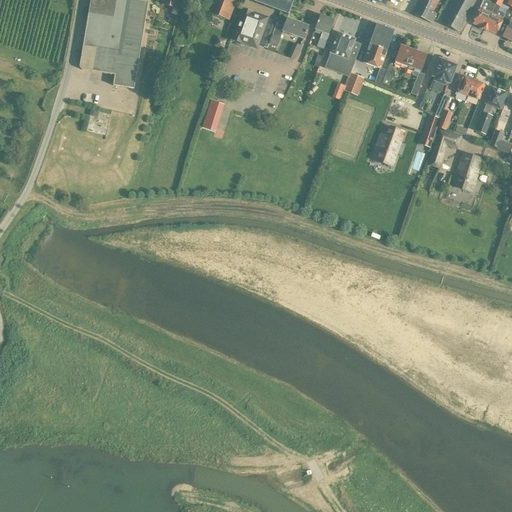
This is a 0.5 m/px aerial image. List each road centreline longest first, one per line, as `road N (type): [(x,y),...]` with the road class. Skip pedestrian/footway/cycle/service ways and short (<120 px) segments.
road 1 (track): [(511,287),(258,208),(165,202),(87,216),(26,192)]
road 2 (track): [(322,481),(311,459),(200,389),(0,292)]
road 3 (unclassified): [(0,235),(47,136),(80,0)]
road 4 (primary): [(511,66),(341,0)]
